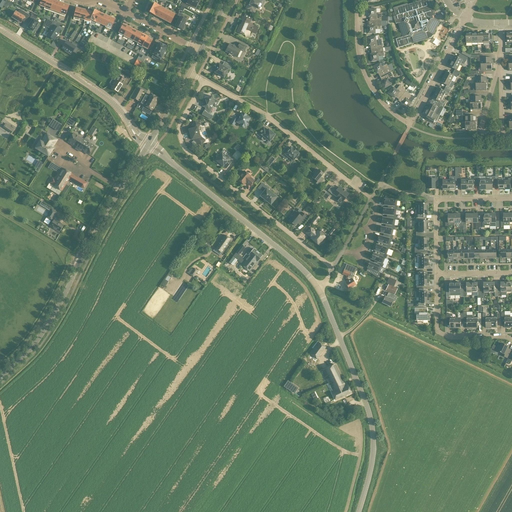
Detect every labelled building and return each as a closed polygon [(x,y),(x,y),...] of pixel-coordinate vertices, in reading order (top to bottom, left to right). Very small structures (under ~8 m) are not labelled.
[(53,0),(47,0),(45,7),(44,9),(49,11),(53,0)] [(58,2),(53,0),(49,11),(54,13),(58,2)] [(195,0),(194,0),(188,0),(187,1),(185,0),(183,0),(181,5),(187,8),(189,5),(196,8),(197,5),(197,6),(199,3),(198,3),(199,1),(198,0),(195,0)] [(264,0),(256,0),(255,0),(251,0),(249,5),(248,4),(246,9),(253,13),(256,8),(259,9),(261,3),(263,4),(264,0)] [(432,37),(440,22),(434,18),(433,18),(432,16),(436,15),(433,7),(431,7),(428,0),(422,0),(421,0),(414,3),(407,5),(407,4),(393,8),(396,16),(394,17),(396,24),(398,23),(403,37),(396,39),(399,48),(405,46),(432,37)] [(64,4),(58,2),(54,13),(59,15),(64,4)] [(69,5),(64,4),(59,15),(64,17),(69,5)] [(159,6),(154,4),(150,12),(155,15),(159,6)] [(165,9),(159,6),(155,15),(160,18),(165,9)] [(79,21),(82,9),(76,8),(76,10),(73,9),(72,13),(75,13),(73,19),(79,21)] [(20,9),(18,13),(16,12),(12,18),(21,23),(22,21),(25,23),(30,16),(26,14),(20,9)] [(170,12),(165,9),(160,18),(165,21),(170,12)] [(370,21),(369,21),(369,22),(389,21),(388,16),(382,16),(382,13),(376,13),(376,9),(368,9),(368,17),(370,17),(370,21)] [(93,12),(87,11),(84,20),(84,21),(90,23),(90,20),(93,12)] [(99,13),(94,11),(94,12),(93,12),(90,20),(95,22),(99,13)] [(175,14),(170,12),(165,21),(170,23),(175,14)] [(104,15),(99,13),(95,22),(100,24),(104,15)] [(184,15),(179,13),(176,18),(179,20),(175,26),(178,27),(178,28),(180,29),(181,29),(183,30),(185,26),(183,25),(186,20),(182,18),(184,15)] [(29,30),(32,32),(33,31),(39,23),(35,20),(37,18),(32,15),(28,21),(30,23),(27,28),(30,29),(29,30)] [(109,17),(104,15),(100,24),(105,26),(109,17)] [(115,19),(109,17),(105,26),(105,27),(110,29),(115,19)] [(258,28),(254,26),(249,24),(250,20),(243,17),(240,23),(240,24),(237,32),(243,35),(245,29),(251,32),(256,34),(258,28)] [(47,36),(54,40),(60,30),(58,28),(61,24),(49,20),(47,19),(44,26),(47,28),(49,25),(52,27),(47,36)] [(367,34),(375,34),(375,29),(381,29),(381,26),(389,26),(389,21),(369,22),(369,26),(367,26),(367,34)] [(128,27),(123,24),(123,25),(121,28),(119,33),(123,36),(128,27)] [(133,29),(128,27),(123,36),(128,38),(133,29)] [(138,32),(133,29),(128,38),(128,39),(133,42),(133,41),(138,32)] [(144,35),(138,32),(133,41),(138,43),(137,45),(138,46),(144,35)] [(483,43),(492,43),(492,36),(489,36),(489,33),(483,33),(483,43)] [(149,38),(144,35),(138,46),(142,48),(142,47),(144,47),(149,38)] [(371,49),(383,47),(381,39),(376,40),(375,36),(368,37),(369,45),(370,45),(371,49)] [(154,41),(149,38),(144,47),(149,50),(154,41)] [(66,41),(62,48),(65,50),(64,51),(70,55),(71,54),(73,52),(75,48),(79,50),(81,47),(73,42),(71,45),(66,41)] [(161,58),(167,47),(159,43),(157,45),(154,43),(150,50),(154,51),(153,54),(156,56),(155,59),(159,61),(160,58),(161,58)] [(247,47),(239,43),(237,48),(241,50),(244,52),(247,47)] [(225,52),(229,53),(228,55),(232,57),(232,55),(237,57),(240,51),(241,50),(237,48),(229,44),(225,52)] [(383,47),(371,49),(371,54),(370,54),(371,62),(379,60),(379,56),(384,56),(383,47)] [(134,65),(141,68),(146,57),(144,55),(142,59),(138,57),(134,65)] [(455,56),(452,61),(460,65),(461,62),(464,64),(466,62),(467,59),(462,56),(460,55),(459,58),(455,56)] [(449,66),(455,69),(453,72),(459,75),(460,72),(457,70),(460,65),(452,61),(449,66)] [(224,62),(222,66),(218,64),(214,73),(225,78),(232,66),(224,62)] [(380,77),(391,71),(394,69),(391,64),(388,66),(387,64),(382,66),(380,63),(373,67),(377,74),(378,73),(380,77)] [(110,85),(112,86),(111,88),(117,92),(122,85),(120,84),(125,76),(129,78),(132,74),(124,69),(116,81),(114,79),(111,80),(110,83),(110,85)] [(394,78),(391,71),(380,77),(382,81),(381,81),(385,88),(392,85),(390,81),(394,78)] [(454,76),(457,78),(459,75),(453,72),(452,75),(446,72),(444,77),(451,81),(454,76)] [(441,82),(446,85),(445,88),(450,91),(453,86),(450,84),(451,81),(444,77),(441,82)] [(487,90),(487,88),(488,88),(488,84),(475,84),(475,87),(474,87),(473,90),(470,90),(464,91),(462,91),(462,94),(466,94),(476,93),(476,91),(487,90)] [(406,91),(406,90),(400,85),(396,89),(393,87),(388,93),(395,98),(395,97),(399,100),(398,101),(406,91)] [(138,101),(144,91),(137,87),(132,98),(138,101)] [(438,88),(435,93),(443,97),(445,94),(448,95),(449,93),(450,91),(445,88),(444,91),(438,88)] [(401,104),(407,109),(412,103),(412,102),(415,98),(412,95),(412,96),(406,91),(398,101),(402,103),(401,104)] [(435,93),(432,98),(438,101),(437,104),(444,108),(445,105),(444,104),(445,102),(442,100),(443,97),(435,93)] [(150,94),(144,106),(152,110),(158,98),(150,94)] [(203,106),(208,109),(210,106),(211,107),(212,106),(215,107),(218,102),(214,99),(213,100),(212,96),(205,98),(206,102),(205,102),(203,106)] [(435,107),(430,104),(427,109),(435,113),(439,115),(444,108),(437,104),(435,107)] [(423,113),(424,114),(427,116),(425,120),(433,124),(433,123),(435,124),(439,115),(435,113),(427,109),(426,111),(425,110),(423,113)] [(245,127),(250,119),(246,116),(246,115),(243,113),(242,114),(241,114),(238,119),(234,116),(230,123),(234,126),(236,122),(241,125),(240,126),(244,128),(244,127),(245,127)] [(52,119),(49,125),(58,131),(61,125),(52,119)] [(201,145),(205,140),(200,136),(197,129),(200,124),(195,121),(190,129),(189,130),(192,139),(193,139),(201,145)] [(5,123),(3,127),(12,132),(14,128),(5,123)] [(257,135),(261,138),(262,140),(263,141),(265,141),(266,139),(269,142),(275,135),(268,129),(267,130),(263,127),(257,135)] [(36,147),(35,148),(48,156),(53,149),(50,147),(52,145),(53,145),(56,140),(46,133),(44,136),(45,137),(42,142),(40,141),(39,142),(38,141),(35,146),(36,147)] [(84,140),(73,133),(68,142),(76,147),(75,149),(80,152),(81,150),(88,154),(94,146),(88,142),(89,140),(85,138),(84,140)] [(291,163),(293,161),(295,158),(297,159),(299,155),(298,155),(298,154),(290,147),(289,149),(286,147),(280,155),(291,163)] [(214,161),(218,164),(219,163),(223,166),(226,162),(229,165),(233,159),(228,155),(225,158),(224,156),(225,155),(221,153),(219,156),(220,157),(218,159),(217,158),(214,161)] [(275,159),(272,157),(266,164),(269,167),(275,159)] [(35,171),(38,173),(43,164),(39,161),(36,166),(37,167),(35,171)] [(270,169),(267,167),(262,163),(260,166),(264,170),(267,172),(270,169)] [(62,168),(52,185),(61,191),(69,179),(84,188),(86,183),(71,174),(72,174),(62,168)] [(315,169),(312,173),(314,175),(312,178),(315,180),(313,182),(318,185),(322,180),(319,179),(323,174),(318,170),(317,171),(315,169)] [(250,186),(254,181),(249,177),(250,176),(244,171),(243,172),(242,171),(238,176),(239,177),(237,180),(243,185),(246,182),(247,183),(250,186)] [(492,190),(492,183),(495,183),(495,177),(495,174),(492,175),(492,180),(486,180),(486,190),(492,190)] [(504,178),(498,178),(498,175),(495,175),(495,183),(495,185),(498,185),(498,190),(504,190),(504,181),(504,178)] [(456,190),(456,183),(458,183),(458,177),(458,176),(449,177),(449,180),(449,190),(456,190)] [(429,179),(429,189),(435,189),(435,183),(438,183),(438,177),(435,177),(435,179),(429,179)] [(440,177),(440,184),(443,184),(443,190),(449,190),(449,180),(443,180),(443,177),(440,177)] [(458,183),(461,183),(461,190),(468,190),(468,180),(461,180),(461,177),(458,177),(458,183)] [(474,190),(474,183),(477,183),(477,177),(474,177),(474,180),(468,180),(468,190),(474,190)] [(486,177),(480,177),(477,177),(477,183),(480,183),(480,190),(486,190),(486,180),(486,177)] [(270,205),(276,197),(268,190),(269,189),(264,185),(260,190),(263,193),(260,196),(270,205)] [(342,190),(339,187),(336,190),(334,189),(330,193),(333,195),(336,197),(335,199),(340,203),(341,201),(342,202),(348,194),(345,192),(345,191),(342,189),(342,190)] [(390,209),(394,209),(397,210),(397,206),(394,206),(395,200),(389,199),(389,197),(386,196),(384,199),(383,199),(383,206),(390,206),(390,209)] [(415,204),(418,204),(418,209),(428,209),(428,204),(421,204),(421,201),(415,201),(415,204)] [(42,202),(40,205),(48,210),(50,207),(42,202)] [(46,217),(51,221),(50,222),(52,223),(50,226),(59,232),(63,225),(57,221),(58,220),(58,219),(54,216),(57,211),(52,208),(46,217)] [(394,209),(390,209),(383,208),(382,215),(389,216),(389,219),(394,219),(396,220),(396,216),(393,215),(394,209)] [(415,218),(421,218),(421,215),(428,215),(428,209),(418,209),(418,215),(415,215),(415,218)] [(299,225),(306,217),(301,212),(299,215),(294,211),(289,218),(290,219),(289,221),(295,226),(297,223),(299,225)] [(455,213),(455,214),(454,214),(455,223),(459,231),(461,230),(463,230),(463,228),(463,221),(461,222),(461,214),(459,214),(459,213),(455,213)] [(315,214),(309,222),(314,226),(320,218),(315,214)] [(449,228),(449,226),(454,226),(454,223),(455,223),(454,214),(448,214),(449,222),(446,222),(446,228),(449,228)] [(463,221),(463,228),(466,228),(466,223),(472,223),(472,214),(466,214),(466,221),(463,221)] [(480,230),(480,227),(481,227),(481,221),(478,221),(478,214),(472,214),(472,223),(476,223),(476,230),(480,230)] [(481,221),(481,227),(484,227),(484,225),(490,225),(490,214),(484,214),(484,221),(481,221)] [(499,221),(496,221),(496,214),(490,214),(490,225),(490,226),(496,226),(496,227),(499,227),(499,221)] [(504,214),(504,221),(501,221),(501,227),(504,227),(504,226),(510,226),(510,222),(510,214),(504,214)] [(379,227),(392,229),(394,230),(395,226),(393,225),(394,219),(389,219),(381,217),(380,224),(379,227)] [(418,227),(428,227),(428,221),(422,221),(421,218),(415,218),(416,221),(418,221),(418,227)] [(377,235),(390,239),(392,240),(393,236),(391,235),(392,229),(379,227),(377,235)] [(416,236),(422,235),(422,232),(428,232),(428,227),(418,227),(418,232),(416,232),(416,236)] [(318,245),(325,237),(326,235),(321,231),(319,233),(317,231),(316,233),(310,228),(306,233),(312,238),(311,239),(318,245)] [(224,235),(214,248),(222,253),(231,240),(224,235)] [(374,244),(387,249),(389,249),(390,245),(388,245),(390,239),(377,235),(375,242),(374,244)] [(418,244),(428,244),(428,238),(422,238),(422,235),(416,236),(416,239),(418,239),(418,244)] [(204,246),(209,249),(211,246),(207,243),(206,243),(202,240),(200,243),(205,246),(204,246)] [(379,256),(384,258),(386,259),(387,255),(385,254),(387,249),(374,244),(372,251),(380,254),(379,256)] [(418,247),(414,247),(414,253),(422,253),(422,250),(428,250),(428,244),(418,244),(418,247)] [(242,245),(236,252),(239,255),(245,247),(242,245)] [(251,261),(258,252),(254,249),(248,255),(249,256),(245,260),(248,263),(250,260),(251,261)] [(258,252),(251,261),(250,260),(248,263),(245,260),(242,265),(249,271),(255,264),(262,256),(258,252)] [(376,265),(379,266),(382,267),(383,264),(382,263),(384,258),(379,256),(373,253),(371,259),(377,261),(376,265)] [(429,257),(422,257),(422,254),(414,254),(414,260),(418,260),(418,263),(429,263),(429,257)] [(233,265),(239,258),(234,255),(229,262),(233,265)] [(379,266),(376,265),(369,262),(367,267),(373,270),(372,274),(377,278),(380,273),(377,271),(379,266)] [(416,272),(422,272),(422,269),(429,268),(429,263),(418,263),(418,268),(416,268),(416,272)] [(356,284),(352,279),(353,278),(357,268),(346,264),(342,274),(346,276),(345,278),(347,282),(345,283),(349,289),(356,284)] [(193,277),(198,270),(194,268),(193,270),(191,268),(188,273),(190,275),(189,275),(193,277)] [(416,280),(418,280),(429,280),(429,274),(422,275),(422,272),(416,272),(416,280)] [(386,283),(392,286),(395,280),(389,277),(386,283)] [(416,289),(422,289),(422,286),(429,286),(429,280),(418,280),(418,286),(416,286),(416,289)] [(451,283),(449,283),(449,288),(448,289),(448,291),(446,291),(446,297),(450,297),(450,296),(455,296),(455,282),(451,282),(451,283)] [(460,283),(458,283),(458,282),(455,282),(455,296),(460,296),(460,297),(464,297),(463,290),(461,290),(460,283)] [(498,290),(497,290),(497,289),(495,288),(495,282),(489,283),(489,293),(495,292),(495,295),(495,297),(498,297),(498,290)] [(501,282),(501,290),(498,290),(498,297),(498,300),(500,300),(500,297),(501,297),(501,295),(507,295),(507,292),(506,292),(506,282),(501,282)] [(463,290),(464,297),(467,297),(467,293),(472,293),(472,283),(466,283),(466,290),(463,290)] [(472,296),(478,296),(478,298),(481,298),(481,290),(480,290),(480,288),(479,287),(478,287),(478,283),(472,283),(472,293),(472,296)] [(481,290),(481,298),(484,298),(484,293),(489,293),(489,283),(484,283),(484,288),(483,288),(482,289),(482,290),(481,290)] [(385,291),(394,295),(397,289),(388,284),(385,291)] [(418,298),(429,298),(429,292),(422,292),(422,289),(416,289),(416,292),(418,292),(418,298)] [(393,300),(390,298),(392,294),(388,292),(386,297),(385,297),(382,303),(387,305),(386,306),(390,307),(393,300)] [(415,303),(415,306),(428,306),(427,303),(429,303),(429,298),(418,298),(418,303),(415,303)] [(429,320),(429,318),(429,315),(426,315),(426,313),(427,313),(427,308),(414,308),(414,313),(416,313),(416,321),(417,321),(417,323),(418,322),(420,322),(421,322),(422,323),(422,321),(429,320)] [(486,328),(488,328),(488,329),(491,329),(491,328),(491,318),(486,318),(486,313),(483,314),(483,320),(486,320),(486,328)] [(497,328),(497,320),(500,320),(500,313),(497,313),(497,318),(491,318),(491,328),(497,328)] [(505,327),(507,327),(507,328),(510,328),(510,327),(510,317),(510,315),(505,315),(505,313),(502,313),(502,320),(505,320),(505,327)] [(450,321),(450,328),(455,328),(455,318),(451,318),(451,314),(447,314),(447,321),(450,321)] [(455,318),(455,328),(461,328),(461,321),(464,321),(464,314),(461,314),(461,318),(455,318)] [(467,328),(469,328),(469,329),(472,329),(472,318),(472,315),(467,315),(467,314),(464,314),(464,321),(467,320),(467,328)] [(476,328),(478,328),(478,320),(481,320),(481,314),(478,314),(478,318),(472,318),(472,329),(476,329),(476,328)] [(318,342),(310,353),(317,359),(326,347),(318,342)] [(508,346),(502,343),(500,346),(498,345),(496,350),(502,353),(501,355),(507,358),(510,351),(507,349),(508,346)] [(335,400),(351,393),(348,385),(345,386),(336,365),(322,371),(325,377),(327,376),(332,385),(329,386),(332,392),(331,392),(335,400)] [(296,387),(288,381),(284,386),(284,387),(292,392),(296,387)]
